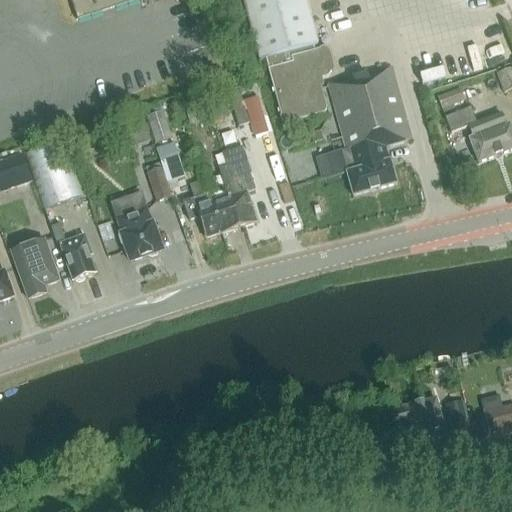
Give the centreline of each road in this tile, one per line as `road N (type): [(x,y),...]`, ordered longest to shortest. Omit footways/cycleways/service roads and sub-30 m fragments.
road 1 (secondary): [(0,362),(322,260),(511,216)]
road 2 (track): [(311,441),(211,450),(16,511)]
road 3 (unknown): [(0,97),(161,46)]
road 4 (unknown): [(0,43),(119,8)]
